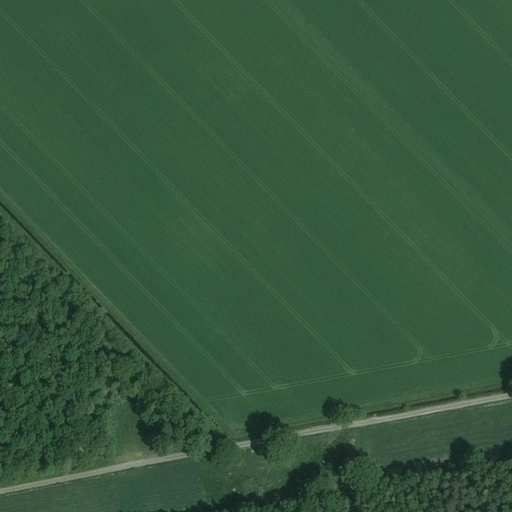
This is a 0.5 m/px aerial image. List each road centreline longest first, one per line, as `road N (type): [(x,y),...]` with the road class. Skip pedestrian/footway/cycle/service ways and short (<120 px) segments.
road 1 (track): [(131,472),(511,396)]
road 2 (track): [(131,472),(102,415),(0,310)]
road 3 (track): [(0,498),(131,472)]
